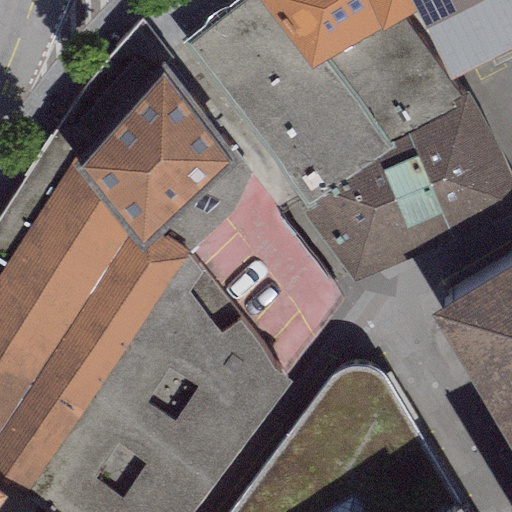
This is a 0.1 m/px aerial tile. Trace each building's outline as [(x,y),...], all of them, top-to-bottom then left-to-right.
[(310,48),(273,0),(221,0),(183,29),(307,189),(390,125),(387,121),(323,38),(310,48)] [(273,0),(310,48),(323,38),(387,121),(458,87),(452,80),(460,77),(403,0),(273,0)] [(511,0),(437,0),(452,28),(480,17),(500,58),(511,50),(511,0)] [(139,13),(56,119),(75,141),(141,228),(151,220),(238,140),(139,13)] [(307,189),(301,192),(356,263),(511,197),(511,157),(467,74),(460,77),(452,80),(458,87),(387,121),(390,125),(307,189)] [(56,119),(0,205),(0,438),(102,511),(172,511),(290,364),(186,241),(151,220),(141,228),(75,141),(56,119)] [(511,222),(433,269),(511,401),(511,222)] [(483,511),(458,472),(452,475),(382,363),(374,355),(364,351),(353,351),(341,351),(331,359),(215,511),(483,511)] [(511,467),(503,472),(511,486),(511,467)] [(0,511),(70,511),(17,476),(10,487),(0,480),(0,511)]
